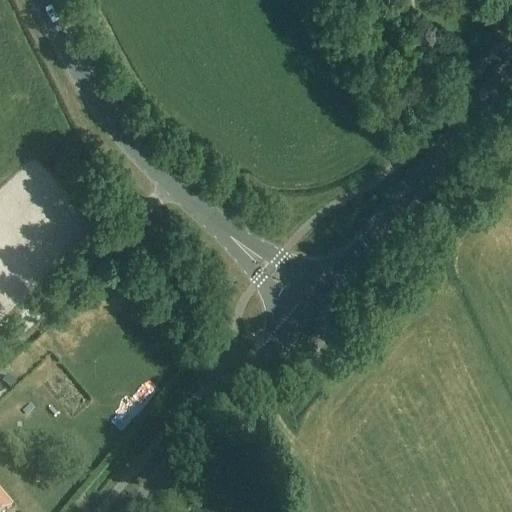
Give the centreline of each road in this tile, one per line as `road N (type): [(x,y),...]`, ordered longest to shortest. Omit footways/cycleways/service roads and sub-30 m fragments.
road 1 (tertiary): [(231,239),(126,138),(89,89),(43,0)]
road 2 (tertiary): [(320,295),(511,74)]
road 3 (tertiary): [(136,511),(300,319)]
